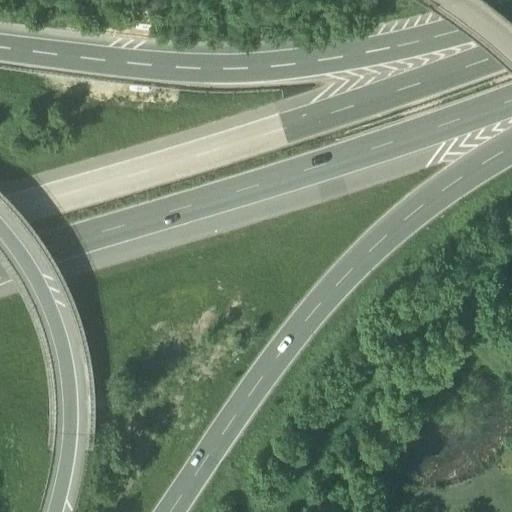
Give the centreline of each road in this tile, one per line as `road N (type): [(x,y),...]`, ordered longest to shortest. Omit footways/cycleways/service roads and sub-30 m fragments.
road 1 (motorway): [(511,49),(322,118),(0,213)]
road 2 (motorway): [(0,265),(511,105)]
road 3 (motorway): [(511,25),(311,68),(197,72),(0,52)]
road 4 (motorway): [(172,511),(305,325),(370,252),(511,143)]
road 5 (motorway): [(62,511),(75,431),(71,358),(47,286),(0,214)]
